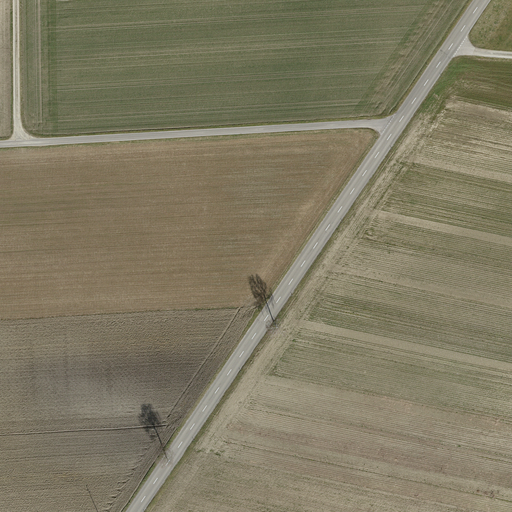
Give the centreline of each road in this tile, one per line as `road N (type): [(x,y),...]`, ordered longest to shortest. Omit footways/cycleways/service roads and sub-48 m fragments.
road 1 (tertiary): [(483,0),(135,511)]
road 2 (track): [(0,143),(373,123),(393,130)]
road 3 (track): [(17,142),(15,0)]
